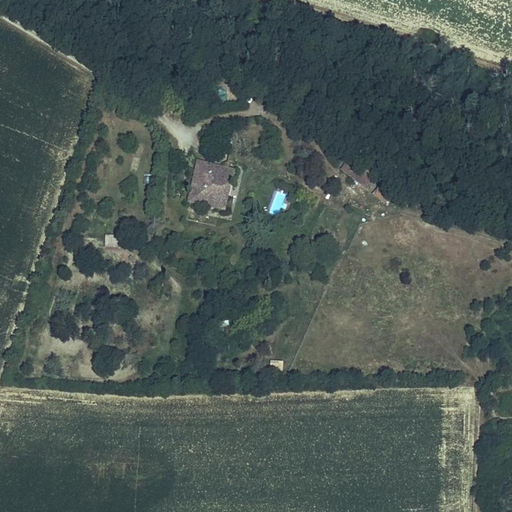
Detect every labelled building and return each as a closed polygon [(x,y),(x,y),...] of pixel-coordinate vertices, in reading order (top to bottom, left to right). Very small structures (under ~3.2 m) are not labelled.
[(367,190),(379,175),(356,157),(353,160),(351,159),(342,171),(367,190)] [(224,183),(231,185),(234,172),(198,163),(189,202),(225,211),(228,198),(221,197),(224,183)] [(372,194),(385,204),(392,194),(379,185),(372,194)] [(281,216),(286,192),(273,189),(268,213),(281,216)] [(102,249),(117,249),(118,236),(103,235),(102,249)]
